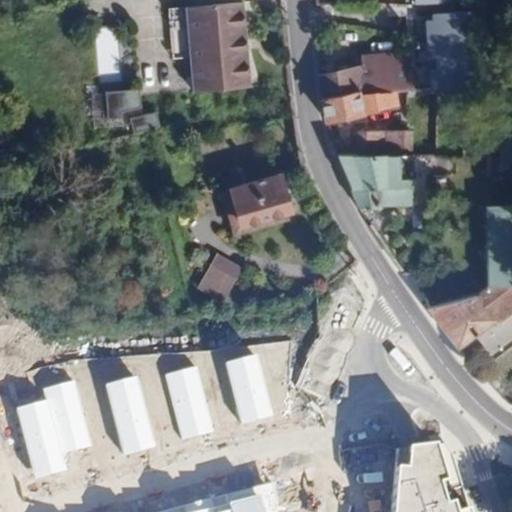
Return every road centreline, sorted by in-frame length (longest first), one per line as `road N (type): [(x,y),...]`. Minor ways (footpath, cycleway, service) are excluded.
road 1 (residential): [(390,383),(342,428),(49,511)]
road 2 (tertiary): [(298,0),(319,158),(398,300)]
road 3 (tertiary): [(390,383),(468,436),(496,511)]
road 4 (tertiary): [(511,429),(465,391),(398,300)]
